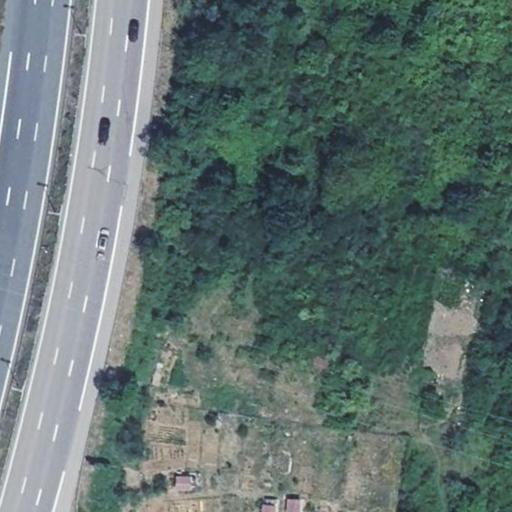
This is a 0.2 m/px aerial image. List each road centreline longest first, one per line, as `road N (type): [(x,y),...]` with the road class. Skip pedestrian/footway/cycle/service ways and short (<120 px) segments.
road 1 (motorway): [(25,511),(95,200),(121,0)]
road 2 (motorway): [(41,0),(0,273)]
